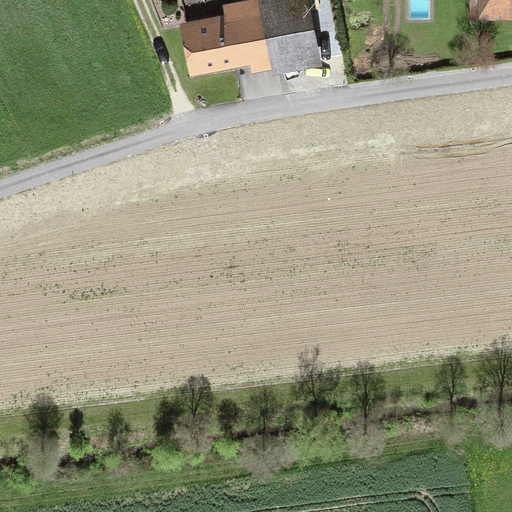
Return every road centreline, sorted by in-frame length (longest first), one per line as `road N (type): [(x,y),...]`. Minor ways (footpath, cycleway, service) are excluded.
road 1 (unclassified): [(511,75),(212,123),(0,190)]
road 2 (track): [(140,0),(190,129)]
